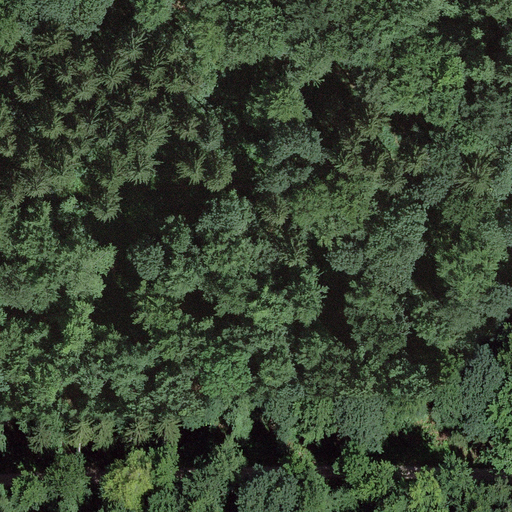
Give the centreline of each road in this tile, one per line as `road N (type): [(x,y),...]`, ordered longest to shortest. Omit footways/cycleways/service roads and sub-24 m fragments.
road 1 (track): [(0,187),(352,163),(511,190)]
road 2 (track): [(511,478),(0,478)]
